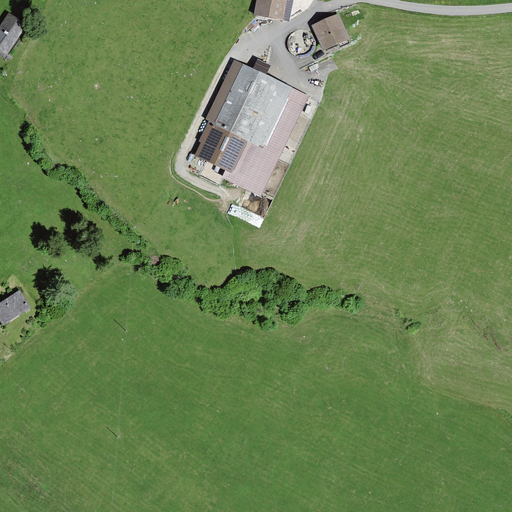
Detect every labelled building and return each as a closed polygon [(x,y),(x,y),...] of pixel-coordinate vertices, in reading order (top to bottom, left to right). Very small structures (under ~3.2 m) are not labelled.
[(282,0),(252,0),(249,19),(264,24),(285,20),(286,1),(282,0)] [(6,10),(0,18),(0,50),(7,56),(29,27),(6,10)] [(339,14),(312,26),(323,52),(351,40),(339,14)] [(292,93),(237,67),(193,158),(247,184),(292,93)] [(21,294),(0,308),(0,309),(10,325),(32,310),(21,294)]
